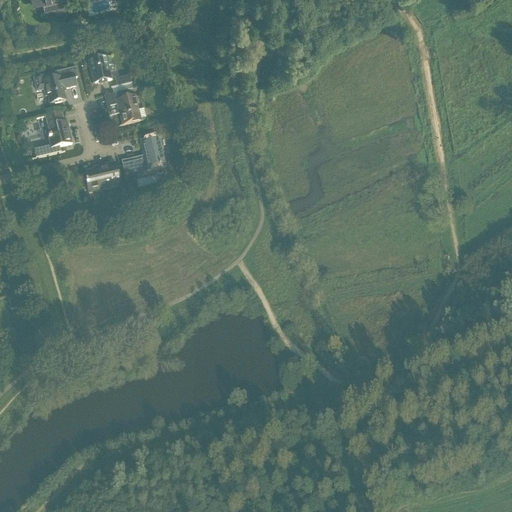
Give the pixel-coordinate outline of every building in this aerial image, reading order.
[(31,0),(32,2),(42,0),(45,11),(45,12),(54,9),(56,17),(69,14),(68,12),(72,11),(68,0),(31,0)] [(93,86),(100,84),(111,81),(110,75),(108,75),(106,68),(113,66),(111,57),(88,62),(94,85),(92,85),(93,86)] [(48,75),(33,79),(36,92),(44,91),(45,98),(46,98),(45,97),(47,97),(49,104),(49,106),(55,104),(66,102),(63,91),(76,87),(74,80),(78,79),(75,69),(54,74),(56,80),(49,81),(48,75)] [(111,89),(111,90),(120,88),(131,85),(129,77),(115,80),(117,87),(111,89)] [(121,93),(117,94),(113,95),(107,96),(109,107),(118,105),(122,125),(117,126),(118,127),(147,121),(147,120),(140,121),(135,98),(128,100),(126,92),(121,93)] [(36,150),(33,151),(35,159),(38,159),(63,153),(63,152),(62,147),(72,145),(67,123),(63,123),(61,113),(46,117),(50,137),(48,138),(49,140),(51,146),(51,147),(36,150)] [(146,169),(147,170),(165,167),(159,141),(141,145),(144,158),(121,163),(124,176),(136,173),(136,174),(144,172),(143,169),(146,169)] [(108,169),(108,166),(98,168),(99,170),(85,174),(87,181),(85,182),(88,194),(92,193),(91,191),(102,188),(103,191),(120,186),(116,167),(108,169)] [(123,184),(125,195),(135,192),(132,182),(123,184)]
